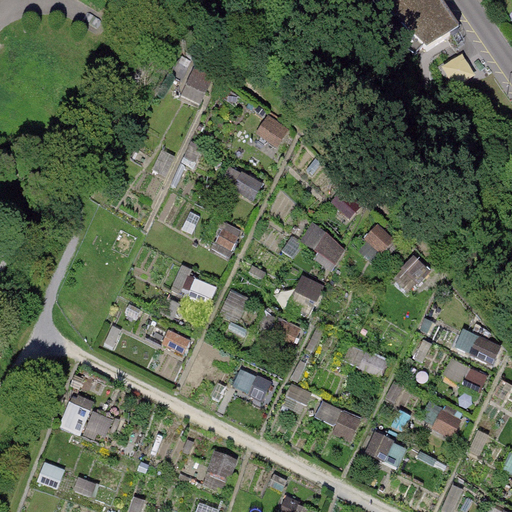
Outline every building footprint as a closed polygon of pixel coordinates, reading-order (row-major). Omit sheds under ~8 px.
[(454,31),(432,0),(368,0),(367,1),(410,61),(454,31)] [(317,222),(302,242),(336,267),(351,247),(317,222)] [(84,433),(92,408),(72,402),(64,427),(84,433)] [(338,432),(355,440),(364,420),(347,412),(338,432)] [(457,437),(465,422),(445,412),(437,427),(457,437)] [(219,448),(207,483),(231,491),(243,456),(219,448)]
